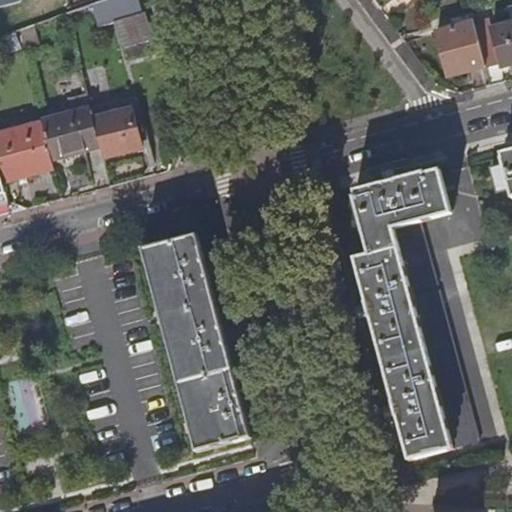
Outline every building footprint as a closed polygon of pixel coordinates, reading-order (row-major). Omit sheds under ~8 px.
[(151,39),(138,0),(105,0),(93,5),(100,26),(116,21),(124,48),(151,39)] [(492,19),(476,24),(487,66),(503,63),(504,68),(511,65),(511,9),(511,10),(511,14),(511,25),(494,30),(492,19)] [(449,77),(487,67),(487,66),(476,24),(438,34),(449,77)] [(154,50),(151,39),(124,48),(127,58),(154,50)] [(131,110),(142,149),(145,159),(153,157),(139,102),(134,99),(92,109),(95,120),(131,110)] [(54,160),(102,148),(95,120),(92,109),(91,108),(43,120),(44,122),(54,160)] [(102,148),(104,159),(142,149),(131,110),(95,120),(102,148)] [(4,183),(56,170),(54,160),(44,122),(0,134),(0,205),(9,203),(4,183)] [(511,154),(506,156),(507,160),(504,161),(506,166),(492,170),(498,193),(511,189),(511,190),(511,154)] [(399,417),(400,421),(469,403),(440,292),(413,299),(412,293),(438,287),(422,224),(453,215),(442,173),(398,184),(395,174),(382,177),(385,188),(359,195),(359,198),(357,199),(372,257),(358,261),(369,306),(359,309),(362,321),(373,318),(396,405),(386,408),(389,420),(399,417)] [(202,236),(176,243),(147,251),(169,337),(198,455),(254,440),(202,236)] [(469,403),(400,421),(410,461),(479,442),(469,403)]
